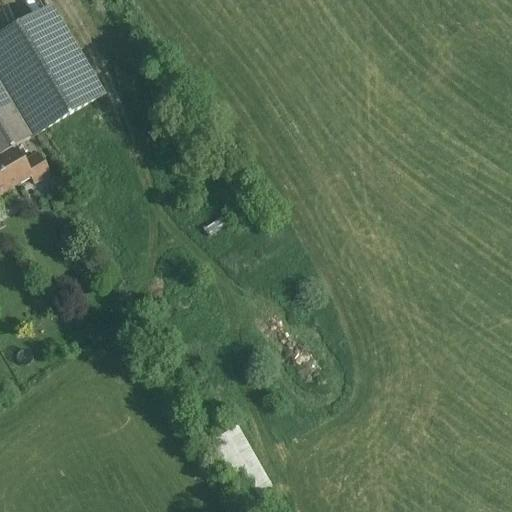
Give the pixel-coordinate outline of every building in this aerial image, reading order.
[(0,41),(0,89),(30,140),(101,99),(50,12),(0,41)] [(0,15),(0,38),(10,33),(0,15)] [(0,159),(13,152),(31,142),(30,140),(0,89),(0,159)] [(0,159),(0,199),(30,181),(34,188),(49,179),(36,158),(22,167),(13,152),(0,159)] [(233,432),(211,445),(250,511),(272,499),(233,432)]
